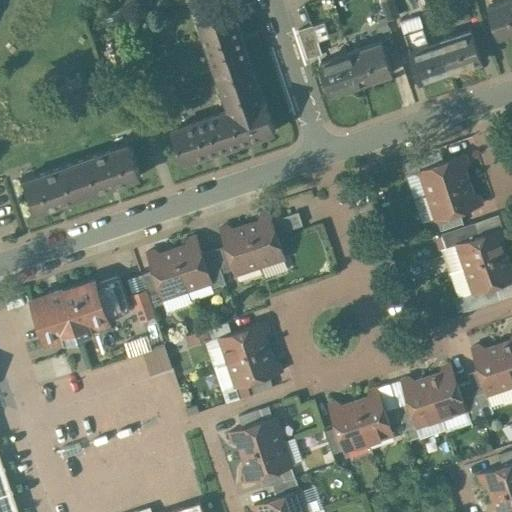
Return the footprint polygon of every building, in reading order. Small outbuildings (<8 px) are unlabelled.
[(511,0),(501,0),(487,5),(498,36),(511,31),(511,0)] [(261,96),(230,8),(198,19),(229,107),(171,127),(183,160),(276,129),(264,95),(261,96)] [(313,24),(299,29),(308,57),(322,53),(313,24)] [(441,39),(429,43),(424,25),(405,32),(410,49),(421,81),(451,71),(441,39)] [(472,29),(441,39),(451,71),(482,60),(472,29)] [(380,41),(351,51),(362,82),(391,72),(380,41)] [(351,51),(320,61),(331,93),(362,82),(351,51)] [(129,142),(18,179),(29,211),(140,173),(129,142)] [(440,150),(405,161),(409,172),(420,169),(443,161),(440,150)] [(443,161),(420,169),(428,194),(468,180),(465,169),(469,161),(466,153),(443,161)] [(468,180),(428,194),(436,219),(460,211),(483,203),(480,195),(472,191),(468,180)] [(270,210),(262,213),(258,221),(247,225),(261,265),(286,257),(278,233),(273,220),(270,210)] [(299,211),(273,220),(278,233),(303,224),(299,211)] [(460,211),(437,219),(441,230),(464,222),(460,211)] [(476,221),(442,232),(447,247),(458,243),(457,242),(481,234),(476,221)] [(236,228),(228,224),(220,227),(226,246),(234,269),(236,274),(261,265),(247,225),(236,228)] [(481,234),(457,242),(458,243),(465,267),(506,254),(502,243),(506,234),(504,227),(481,234)] [(203,253),(197,234),(189,237),(185,245),(174,249),(188,289),(212,281),(213,281),(203,253)] [(226,246),(215,250),(223,272),(234,269),(226,246)] [(174,249),(163,253),(155,249),(147,251),(154,271),(163,298),(188,289),(174,249)] [(215,250),(215,249),(203,253),(213,281),(212,281),(214,287),(226,283),(223,272),(215,250)] [(506,254),(465,267),(473,291),(474,292),(497,284),(511,279),(511,265),(509,265),(506,254)] [(163,298),(154,271),(142,275),(153,306),(164,302),(163,298)] [(120,275),(97,283),(109,316),(132,308),(120,275)] [(62,288),(32,298),(41,326),(43,326),(48,340),(110,319),(109,316),(97,283),(96,279),(62,290),(62,288)] [(497,284),(474,292),(473,291),(463,295),(468,310),(502,298),(497,284)] [(232,332),(220,336),(228,361),(269,347),(265,337),(269,328),(266,320),(232,332)] [(228,321),(206,328),(209,339),(220,336),(232,332),(228,321)] [(206,328),(187,335),(191,346),(209,339),(206,328)] [(511,335),(509,341),(499,344),(511,383),(511,335)] [(167,342),(145,349),(152,372),(174,366),(167,342)] [(511,383),(499,344),(488,348),(479,344),(472,347),(479,369),(487,393),(511,384),(511,383)] [(269,347),(228,361),(237,386),(270,375),(283,370),(280,363),(272,358),(269,347)] [(451,362),(444,365),(440,373),(429,376),(442,417),(467,408),(459,385),(451,362)] [(487,393),(479,369),(468,373),(471,381),(479,407),(491,404),(487,393)] [(270,375),(247,383),(251,394),(274,386),(270,375)] [(429,376),(417,380),(410,376),(401,379),(417,425),(442,417),(429,376)] [(479,407),(471,381),(459,385),(467,408),(471,419),(482,415),(479,407)] [(379,386),(371,389),(367,397),(356,401),(369,441),(394,433),(394,432),(386,409),(379,386)] [(345,405),(337,401),(329,403),(337,426),(344,449),(344,450),(369,441),(356,401),(345,405)] [(405,428),(398,406),(386,409),(394,432),(405,428)] [(262,407),(239,415),(243,426),(266,419),(262,407)] [(243,426),(230,431),(232,438),(241,443),(244,454),(285,440),(276,415),(243,426)] [(337,426),(325,430),(333,453),(344,449),(337,426)] [(285,440),(244,454),(248,465),(244,473),(247,481),(260,476),(282,469),(293,465),(285,440)] [(511,449),(499,454),(502,465),(511,461),(511,449)] [(0,511),(17,511),(0,459),(0,511)] [(511,461),(502,465),(479,473),(482,481),(490,485),(494,496),(511,489),(511,461)] [(282,469),(260,476),(264,488),(273,484),(286,480),(282,469)] [(300,488),(296,477),(286,480),(273,484),(277,496),(300,488)] [(277,496),(254,503),(257,511),(258,511),(308,511),(301,488),(277,496)] [(511,511),(511,489),(494,496),(497,506),(494,511),(511,511)] [(203,511),(200,501),(168,511),(203,511)]
